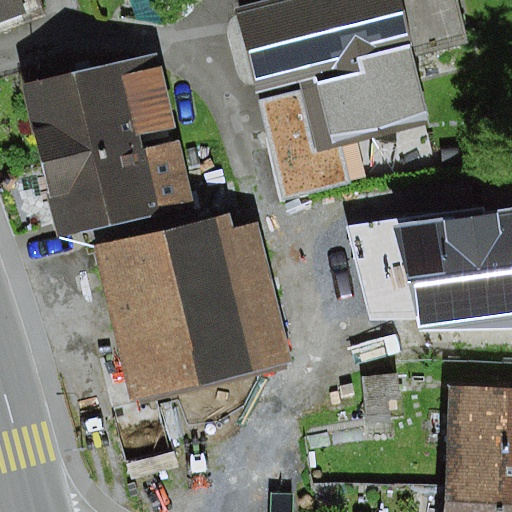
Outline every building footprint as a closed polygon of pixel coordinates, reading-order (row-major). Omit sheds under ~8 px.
[(0,0),(0,34),(46,18),(39,0),(0,0)] [(455,0),(272,0),(239,8),(259,90),(298,81),(302,88),(317,149),(339,144),(427,122),(411,59),(467,45),(455,0)] [(25,85),(43,164),(141,142),(139,137),(174,129),(158,55),(25,85)] [(317,149),(302,88),(257,98),(280,198),(348,183),(339,144),(317,149)] [(141,142),(43,164),(60,237),(195,207),(181,142),(143,150),(141,142)] [(511,207),(395,223),(417,320),(420,331),(511,330),(511,207)] [(233,215),(96,247),(133,403),(291,366),(258,224),(236,229),(233,215)] [(417,320),(395,223),(345,229),(368,319),(417,320)] [(398,375),(360,377),(363,434),(388,433),(386,401),(399,400),(398,375)] [(511,391),(453,389),(445,489),(511,495),(511,391)] [(511,511),(511,495),(445,489),(442,511),(511,511)]
